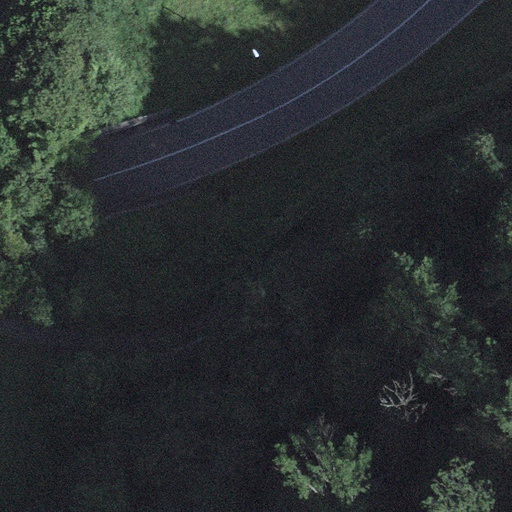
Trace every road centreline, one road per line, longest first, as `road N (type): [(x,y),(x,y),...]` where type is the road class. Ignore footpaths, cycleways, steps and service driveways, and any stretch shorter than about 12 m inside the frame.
road 1 (track): [(511,100),(405,162),(251,277),(155,428),(49,511)]
road 2 (primary): [(429,0),(285,103),(94,178)]
